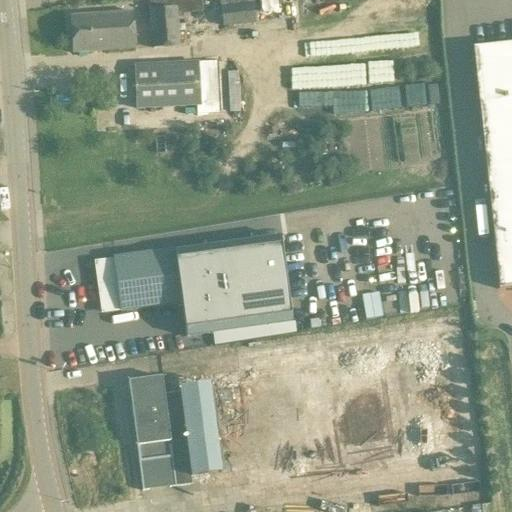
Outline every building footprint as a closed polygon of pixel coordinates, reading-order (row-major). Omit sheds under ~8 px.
[(147,0),(148,10),(150,50),(179,47),(176,15),(202,14),(201,0),(147,0)] [(222,29),(255,25),(253,4),(252,0),(218,0),(219,7),(222,29)] [(293,0),(294,14),(338,12),(338,0),(293,0)] [(71,55),(134,50),(132,13),(69,17),(71,55)] [(511,43),(472,47),(497,290),(511,288),(511,43)] [(218,105),(215,62),(194,64),(194,62),(133,67),(135,91),(136,111),(197,107),(197,106),(218,105)] [(329,102),(364,102),(364,85),(329,85),(329,102)] [(113,261),(96,263),(102,313),(181,304),(185,338),(293,323),(281,238),(172,253),(172,251),(112,259),(113,261)] [(459,354),(140,386),(153,504),(471,471),(459,354)]
